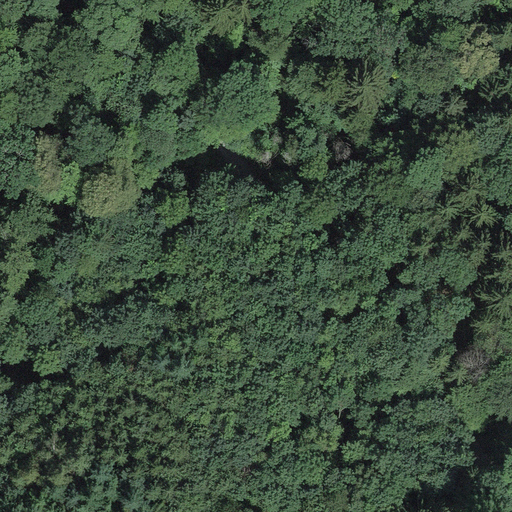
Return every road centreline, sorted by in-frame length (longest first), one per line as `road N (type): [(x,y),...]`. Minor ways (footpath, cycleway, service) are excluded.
road 1 (track): [(104,0),(331,253),(511,492)]
road 2 (track): [(275,0),(511,175)]
